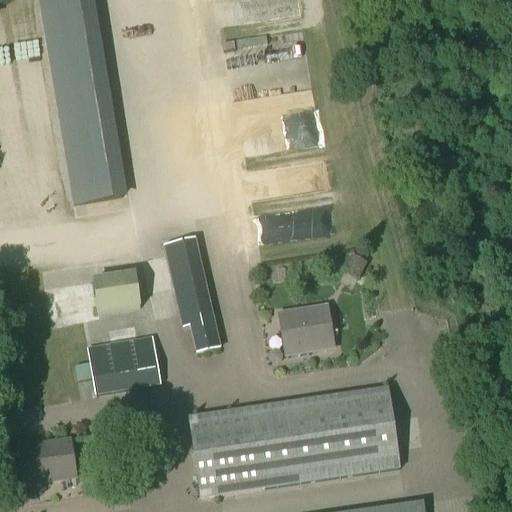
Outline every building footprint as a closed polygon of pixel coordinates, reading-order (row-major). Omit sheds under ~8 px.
[(95,0),(72,0),(41,5),(76,209),(130,200),(95,0)] [(196,243),(172,248),(185,304),(179,305),(184,329),(191,328),(197,355),(220,350),(196,243)] [(350,258),(343,271),(358,279),(365,266),(350,258)] [(98,317),(141,310),(137,276),(93,283),(98,317)] [(326,309),(281,317),(287,356),(332,349),(326,309)] [(160,387),(152,340),(89,350),(92,366),(76,368),(78,383),(94,381),(97,397),(160,387)] [(389,395),(190,421),(200,501),(400,475),(389,395)] [(75,478),(70,442),(18,449),(23,485),(24,485),(24,481),(40,479),(41,482),(75,478)]
